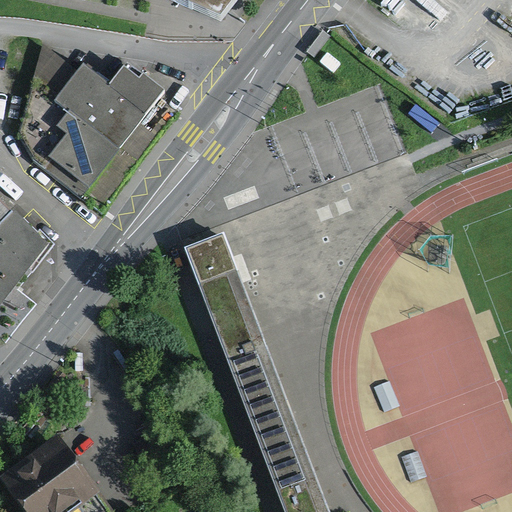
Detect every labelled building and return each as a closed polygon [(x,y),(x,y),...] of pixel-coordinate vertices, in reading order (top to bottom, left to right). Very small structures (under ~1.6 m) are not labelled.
[(157,0),(220,28),(242,0),(157,0)] [(110,93),(85,72),(57,106),(72,118),(59,134),(68,142),(52,162),(89,192),(165,99),(143,80),(139,85),(126,74),(110,93)] [(0,228),(14,214),(0,200),(0,228)] [(0,301),(51,249),(14,214),(0,228),(0,301)] [(330,511),(238,273),(202,287),(288,511),(330,511)] [(81,511),(99,499),(57,442),(2,482),(24,511),(81,511)]
